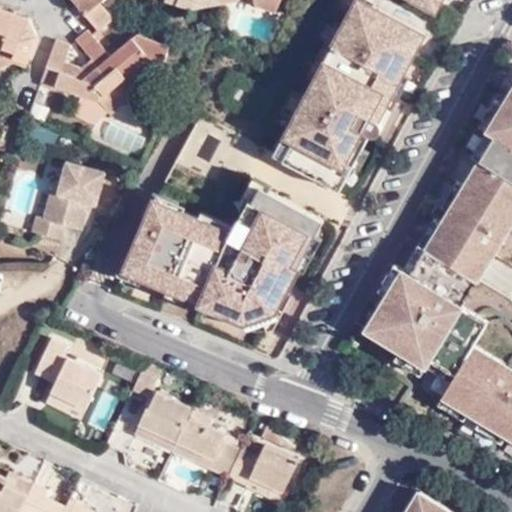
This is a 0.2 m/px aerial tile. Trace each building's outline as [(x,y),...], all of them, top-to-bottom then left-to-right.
[(77,0),(97,26),(100,32),(115,20),(102,4),(106,0),(77,0)] [(462,0),(361,0),(312,96),(241,235),(139,186),(160,197),(131,275),(280,335),(462,0)] [(169,0),(193,9),(222,4),(221,0),(169,0)] [(221,0),(222,4),(239,0),(256,0),(257,6),(277,15),(284,0),(221,0)] [(0,68),(17,61),(30,66),(41,34),(33,17),(0,5),(0,68)] [(95,60),(128,100),(145,87),(134,74),(152,59),(164,63),(171,46),(140,34),(132,41),(112,59),(90,31),(79,40),(95,60)] [(112,112),(128,100),(95,60),(85,68),(66,62),(72,45),(56,40),(41,84),(52,87),(54,83),(82,92),(101,99),(109,109),(112,112)] [(276,77),(218,45),(139,186),(241,235),(312,96),(276,77)] [(511,365),(474,342),(487,321),(459,304),(511,216),(511,87),(503,102),(487,128),(497,133),(481,159),(465,184),(450,210),(443,222),(413,271),(404,265),(386,294),(366,327),(400,348),(428,365),(433,355),(457,370),(442,394),(511,437),(511,365)] [(96,120),(109,109),(101,99),(82,92),(75,112),(96,120)] [(487,128),(503,102),(495,97),(480,123),(487,128)] [(481,159),(497,133),(487,128),(472,153),(481,159)] [(106,169),(67,158),(58,189),(51,187),(43,215),(36,213),(32,230),(61,238),(65,224),(81,228),(89,201),(96,202),(106,169)] [(440,204),(450,210),(465,184),(456,178),(440,204)] [(404,265),(413,271),(443,222),(433,216),(404,265)] [(386,294),(404,265),(395,260),(377,289),(386,294)] [(53,392),(87,410),(105,374),(67,355),(70,346),(55,339),(41,369),(59,378),(58,382),(53,392)] [(423,373),(428,365),(400,348),(395,356),(423,373)] [(149,364),(136,391),(152,399),(155,389),(164,371),(149,364)] [(59,378),(41,369),(39,374),(58,382),(59,378)] [(155,389),(152,399),(147,407),(151,409),(159,392),(155,389)] [(83,418),(87,410),(53,392),(50,402),(83,418)] [(143,425),(180,442),(195,410),(195,409),(159,392),(151,409),(143,425)] [(103,393),(88,424),(102,431),(117,400),(103,393)] [(213,468),(232,477),(246,449),(227,440),(230,434),(213,426),(216,420),(195,410),(180,442),(217,459),(213,468)] [(140,433),(176,451),(180,442),(143,425),(140,433)] [(299,440),(270,427),(265,436),(295,450),(299,440)] [(180,442),(176,451),(213,468),(217,459),(180,442)] [(246,449),(232,477),(251,486),(254,481),(268,488),(270,484),(286,492),(300,460),(270,446),(264,457),(246,449)] [(16,484),(18,477),(12,474),(8,480),(16,484)] [(0,511),(21,511),(35,484),(18,477),(16,484),(8,480),(0,475),(0,511)] [(254,481),(251,486),(265,493),(268,488),(254,481)] [(35,484),(21,511),(65,511),(67,509),(47,499),(38,494),(41,488),(35,484)] [(282,501),(286,492),(270,484),(268,488),(265,493),(282,501)] [(38,494),(47,499),(50,492),(41,488),(38,494)] [(457,511),(419,489),(404,511),(457,511)] [(85,511),(87,509),(71,502),(67,509),(65,511),(85,511)]
